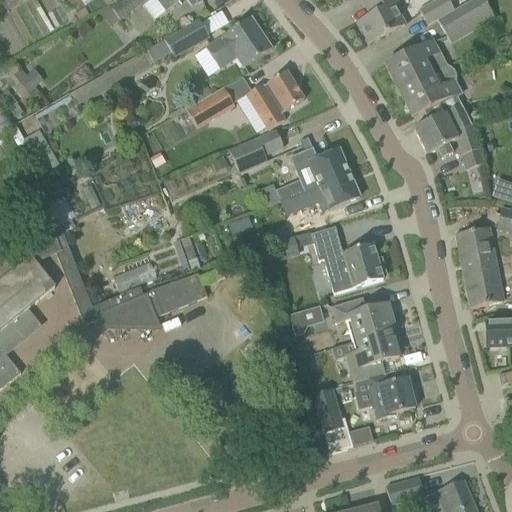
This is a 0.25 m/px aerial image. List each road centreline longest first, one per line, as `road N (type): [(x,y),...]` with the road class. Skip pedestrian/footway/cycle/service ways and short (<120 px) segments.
road 1 (residential): [(480,433),(463,399),(411,182),(333,62),(280,0)]
road 2 (residential): [(201,511),(480,433)]
